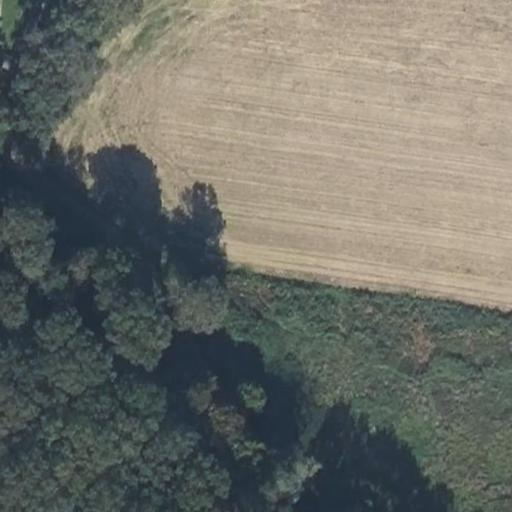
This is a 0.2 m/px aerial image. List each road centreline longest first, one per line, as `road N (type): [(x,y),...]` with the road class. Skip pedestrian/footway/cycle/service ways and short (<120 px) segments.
road 1 (track): [(291,511),(143,256),(40,169)]
road 2 (track): [(40,169),(83,43),(115,0)]
